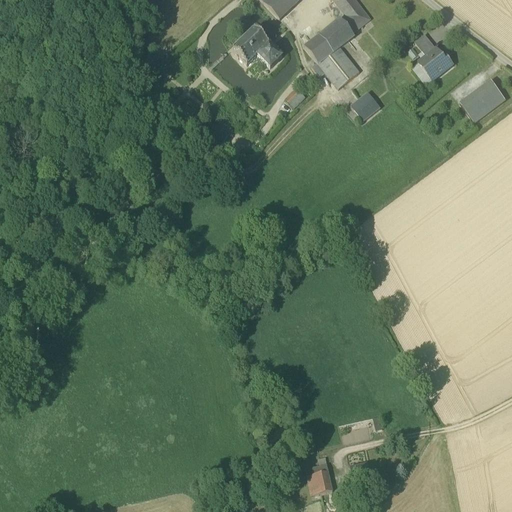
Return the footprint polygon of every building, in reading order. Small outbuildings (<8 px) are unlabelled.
[(270,0),(264,6),(279,23),(302,0),(270,0)] [(345,18),(339,23),(350,38),(370,22),(353,0),(333,0),(332,1),(345,18)] [(353,41),(350,38),(339,23),(304,51),(317,66),(318,68),(339,51),(353,41)] [(257,58),(270,71),(282,60),(254,32),(232,54),(247,68),(257,58)] [(415,46),(426,60),(436,52),(424,38),(415,46)] [(359,76),(339,51),(318,68),(325,77),(338,93),(359,76)] [(417,67),(432,85),(453,68),(446,60),(444,62),(436,52),(426,60),(417,67)] [(311,71),(319,81),(325,77),(318,68),(317,66),(311,71)] [(490,84),(460,107),(474,126),(504,103),(490,84)] [(287,101),(296,110),(306,99),(297,90),(287,101)] [(350,110),(363,125),(380,112),(367,96),(350,110)] [(210,139),(221,147),(233,132),(222,123),(210,139)] [(372,421),(375,434),(382,432),(379,419),(372,421)] [(353,488),(353,490),(371,486),(367,466),(349,470),(352,484),(350,485),(351,488),(353,488)] [(307,479),(311,499),(332,494),(326,468),(312,471),(314,478),(307,479)]
